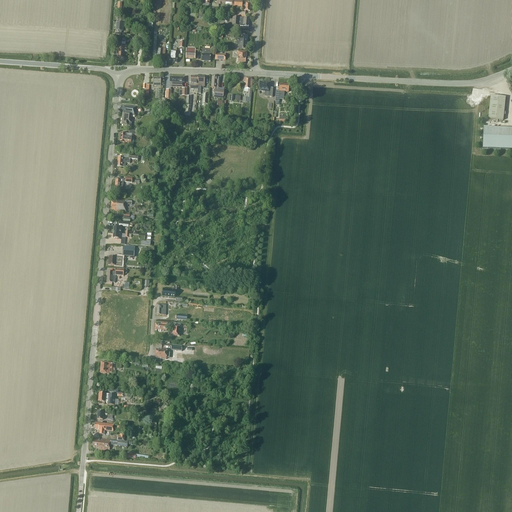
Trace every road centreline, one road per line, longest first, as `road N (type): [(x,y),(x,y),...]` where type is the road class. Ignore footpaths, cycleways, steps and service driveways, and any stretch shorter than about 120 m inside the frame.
road 1 (tertiary): [(92,355),(118,76)]
road 2 (tertiary): [(511,69),(460,83),(254,73)]
road 3 (tertiary): [(78,511),(92,355)]
road 4 (tertiary): [(118,76),(131,69),(254,73)]
